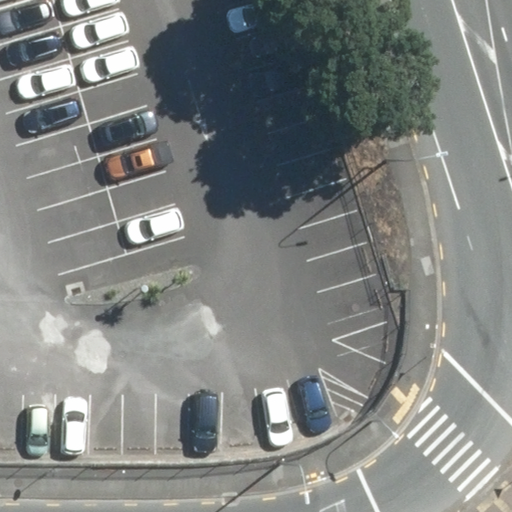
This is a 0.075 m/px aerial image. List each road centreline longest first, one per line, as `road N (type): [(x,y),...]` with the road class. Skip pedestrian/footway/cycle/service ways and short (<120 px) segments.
road 1 (secondary): [(359,511),(397,501),(445,443),(511,243)]
road 2 (secondary): [(468,0),(511,143)]
